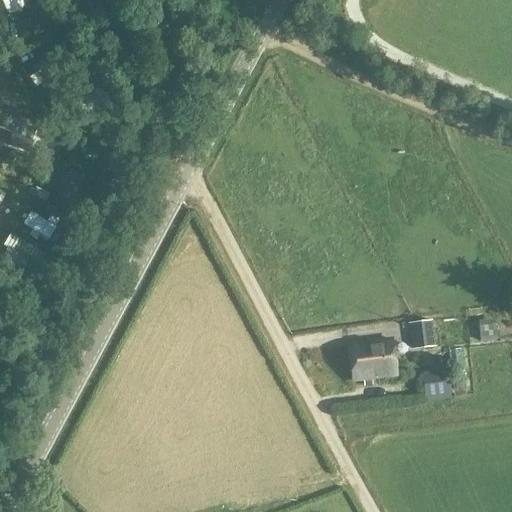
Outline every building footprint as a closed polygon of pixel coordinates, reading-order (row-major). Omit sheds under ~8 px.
[(68,0),(0,0),(0,10),(7,26),(5,45),(9,59),(50,39),(52,42),(83,28),(68,0)] [(50,39),(9,59),(17,88),(17,89),(18,90),(19,91),(20,92),(21,93),(22,93),(50,103),(96,56),(83,28),(52,42),(50,39)] [(96,56),(50,103),(79,113),(72,134),(83,138),(111,153),(128,122),(96,56)] [(0,108),(0,162),(15,153),(52,167),(54,168),(55,168),(56,168),(58,168),(59,168),(61,168),(62,168),(63,168),(65,167),(66,166),(67,166),(68,165),(69,164),(70,163),(71,162),(72,161),(73,159),(83,138),(72,134),(0,108)] [(0,162),(0,186),(15,195),(72,226),(111,153),(83,138),(73,159),(72,161),(71,162),(70,163),(69,164),(68,165),(67,166),(66,166),(65,167),(63,168),(62,168),(61,168),(59,168),(58,168),(56,168),(55,168),(54,168),(52,167),(15,153),(0,162)] [(0,221),(15,195),(0,186),(0,221)] [(15,195),(0,221),(0,226),(55,257),(72,226),(15,195)] [(0,281),(33,300),(55,257),(0,226),(0,281)] [(0,355),(2,357),(33,300),(0,281),(0,355)] [(408,325),(411,352),(436,349),(433,322),(408,325)] [(348,347),(353,383),(396,377),(391,341),(348,347)] [(422,374),(425,402),(450,399),(447,371),(422,374)]
